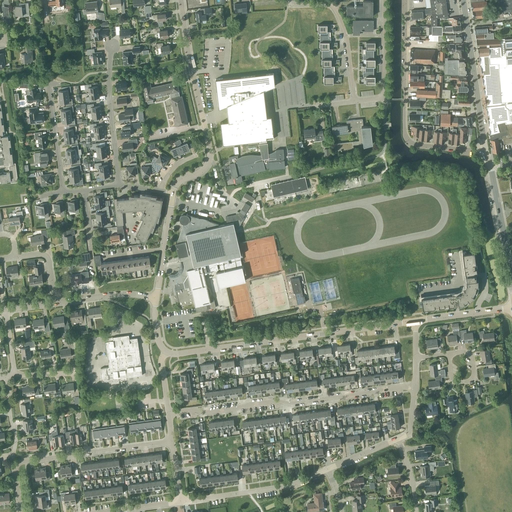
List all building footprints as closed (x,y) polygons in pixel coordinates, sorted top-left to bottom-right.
[(56,5),(56,6),(60,5),(61,9),(64,9),(64,5),(63,1),(62,0),(55,0),(56,1),(48,2),(49,6),(56,5)] [(429,0),(431,8),(432,8),(433,13),(432,13),(432,17),(436,17),(447,16),(448,16),(445,0),(429,0)] [(470,2),(472,10),(487,9),(486,3),(492,2),(491,0),(486,0),(487,1),(470,2)] [(511,10),(511,0),(495,0),(497,13),(506,12),(511,10)] [(102,19),(101,14),(98,14),(97,10),(98,10),(97,1),(86,3),(86,8),(86,9),(83,10),(84,14),(95,13),(96,13),(97,20),(102,19)] [(373,16),(373,1),(363,1),(363,6),(346,6),(346,16),(373,16)] [(23,17),(29,16),(28,3),(19,4),(19,6),(14,6),(15,16),(22,15),(23,17)] [(235,12),(247,11),(246,3),(234,4),(235,12)] [(202,20),(206,19),(206,15),(212,14),(211,8),(200,9),(201,12),(196,13),(197,21),(202,20)] [(432,13),(433,13),(432,8),(431,8),(424,9),(411,10),(411,15),(410,16),(410,18),(411,19),(424,18),(424,14),(432,13)] [(472,11),(473,19),(484,17),(483,10),(472,11)] [(452,25),(459,24),(458,17),(449,18),(449,21),(451,21),(452,25)] [(359,30),(373,30),(373,21),(353,21),(354,34),(359,34),(359,30)] [(120,38),(130,37),(130,29),(120,31),(119,26),(116,27),(116,35),(120,34),(120,38)] [(453,33),(452,26),(442,26),(441,26),(436,26),(431,26),(431,34),(431,35),(442,35),(442,31),(452,31),(452,33),(453,33)] [(493,30),(492,26),(474,27),(475,34),(485,33),(488,33),(487,30),(492,29),(493,30)] [(94,29),(95,40),(103,39),(102,36),(109,36),(108,29),(102,29),(101,28),(94,29)] [(168,37),(167,30),(159,31),(159,28),(153,29),(153,33),(159,32),(160,38),(168,37)] [(331,37),(328,37),(328,35),(330,35),(330,32),(331,32),(327,32),(320,32),(320,42),(329,42),(331,42),(331,37)] [(511,37),(494,39),(494,38),(486,39),(476,39),(477,46),(477,47),(478,53),(479,56),(481,73),(483,73),(485,88),(483,88),(484,94),(486,94),(486,98),(485,98),(485,104),(487,104),(487,109),(486,109),(487,115),(489,115),(489,119),(487,119),(490,134),(497,132),(497,133),(500,132),(497,123),(505,121),(505,123),(511,122),(511,37)] [(170,52),(169,45),(163,46),(162,43),(156,44),(157,49),(161,48),(161,53),(170,52)] [(462,44),(456,44),(449,44),(449,51),(453,51),(454,58),(456,58),(464,58),(463,51),(462,44)] [(21,62),(33,61),(31,45),(25,46),(26,53),(20,54),(21,54),(22,62),(21,62)] [(131,51),(123,52),(124,65),(133,64),(132,54),(140,53),(140,47),(132,47),(133,51),(131,51)] [(103,64),(101,52),(94,53),(94,49),(87,49),(88,55),(93,54),(94,65),(103,64)] [(331,60),(333,60),(333,54),(330,54),(330,53),(332,53),(332,49),(333,49),(329,49),(322,49),(322,60),(331,60)] [(363,55),(363,60),(366,60),(366,59),(374,59),(374,49),(366,49),(363,49),(363,53),(365,53),(365,55),(363,55)] [(434,64),(435,50),(411,49),(410,62),(420,62),(420,63),(434,64)] [(453,60),(447,60),(447,58),(445,58),(445,51),(440,51),(440,60),(445,60),(444,74),(458,75),(466,75),(464,60),(456,60),(453,60)] [(334,70),(334,66),(335,66),(331,66),(324,67),(324,77),(333,77),(335,77),(335,72),(332,72),(332,70),(334,70)] [(365,72),(363,72),(363,77),(366,77),(366,76),(374,76),(374,67),(366,67),(366,66),(363,66),(363,67),(363,70),(365,70),(365,72)] [(230,165),(231,168),(233,178),(234,178),(236,183),(235,183),(236,183),(243,181),(241,175),(265,169),(269,168),(269,169),(285,168),(283,149),(276,150),(276,151),(275,151),(273,152),(272,152),(271,153),(270,153),(269,154),(268,147),(267,143),(266,140),(274,139),(274,138),(271,116),(264,117),(264,115),(263,110),(263,108),(261,92),(275,86),(273,73),(234,77),(232,77),(229,78),(225,78),(222,79),(221,79),(215,79),(219,109),(227,106),(228,105),(229,105),(231,121),(229,121),(220,122),(223,145),(259,140),(259,143),(259,144),(261,152),(261,155),(260,155),(258,155),(257,155),(255,155),(251,155),(246,155),(242,156),(238,158),(237,156),(237,155),(238,155),(229,157),(229,160),(230,163),(230,164),(230,165)] [(116,83),(117,92),(121,92),(121,89),(127,89),(126,79),(118,80),(119,83),(116,83)] [(179,91),(177,82),(151,87),(149,81),(142,82),(146,101),(147,104),(154,103),(153,99),(153,97),(170,93),(171,98),(175,118),(173,118),(175,126),(188,123),(182,96),(178,97),(177,92),(179,91)] [(441,97),(442,82),(436,82),(436,91),(416,90),(416,96),(441,97)] [(456,83),(453,83),(453,85),(454,85),(454,88),(457,88),(457,92),(468,92),(467,84),(456,84),(456,83)] [(89,93),(99,92),(98,86),(91,87),(91,84),(84,85),(85,90),(89,90),(89,93)] [(58,97),(68,96),(68,92),(71,92),(70,86),(61,87),(61,90),(58,91),(59,95),(58,95),(58,97)] [(29,89),(26,90),(27,95),(28,103),(30,102),(41,101),(40,93),(36,93),(36,87),(29,88),(29,89)] [(99,92),(89,93),(89,96),(86,97),(87,102),(93,101),(93,98),(99,97),(99,92)] [(68,96),(58,97),(58,99),(59,99),(60,103),(66,102),(66,105),(73,105),(72,99),(69,99),(68,96)] [(117,99),(118,106),(127,105),(126,97),(117,99)] [(419,100),(410,100),(409,107),(420,108),(420,103),(423,103),(423,101),(426,101),(426,97),(419,97),(419,100)] [(87,104),(87,108),(91,110),(91,113),(101,111),(100,106),(94,107),(94,103),(87,104)] [(61,117),(71,115),(71,112),(73,111),(73,106),(63,107),(64,110),(61,110),(61,115),(61,117)] [(44,122),(43,113),(38,113),(37,107),(29,108),(30,114),(30,118),(29,118),(28,119),(28,121),(29,122),(30,122),(31,123),(44,122)] [(119,114),(120,122),(130,121),(130,116),(133,116),(132,109),(125,110),(125,114),(119,114)] [(456,125),(457,125),(463,125),(464,125),(467,124),(472,124),(471,116),(466,117),(463,118),(456,118),(454,117),(454,118),(450,118),(450,114),(448,114),(448,111),(443,111),(443,110),(440,110),(440,114),(440,125),(455,125),(456,125)] [(99,120),(98,117),(102,117),(101,111),(91,113),(92,113),(88,113),(89,113),(89,118),(92,117),(93,121),(99,120)] [(416,114),(409,114),(409,121),(420,121),(420,114),(423,114),(423,111),(416,111),(416,114)] [(71,115),(61,117),(61,118),(62,118),(62,123),(68,122),(69,125),(75,124),(74,118),(71,119),(71,115)] [(363,146),(373,144),(371,126),(364,126),(363,119),(347,121),(347,124),(333,126),(334,134),(348,132),(358,130),(359,141),(359,144),(363,144),(363,146)] [(511,122),(505,123),(505,121),(497,123),(500,132),(497,133),(497,132),(490,134),(491,140),(497,139),(502,138),(503,144),(511,142),(511,122)] [(94,132),(104,131),(103,125),(96,126),(96,123),(89,124),(90,129),(94,129),(94,132)] [(63,136),(74,135),(73,131),(76,131),(75,125),(69,126),(69,129),(63,130),(64,134),(63,134),(63,136)] [(122,130),(121,131),(122,136),(130,135),(130,130),(131,130),(130,126),(122,127),(122,130)] [(418,137),(419,129),(419,127),(412,126),(411,130),(413,131),(413,137),(418,137)] [(431,134),(432,130),(426,130),(426,127),(425,126),(423,140),(429,140),(430,134),(431,134)] [(314,128),(304,130),(305,137),(305,140),(314,139),(315,141),(320,140),(324,140),(323,134),(319,134),(319,131),(315,132),(314,128)] [(98,137),(104,137),(104,131),(94,132),(90,133),(91,136),(92,137),(95,137),(95,141),(98,140),(98,137)] [(47,146),(46,135),(42,136),(41,132),(34,133),(35,139),(38,139),(39,147),(47,146)] [(78,144),(77,138),(79,138),(78,134),(74,135),(63,136),(64,138),(65,142),(71,141),(71,145),(78,144)] [(1,144),(11,143),(10,136),(1,137),(0,137),(1,144)] [(133,145),(138,145),(137,139),(129,140),(129,143),(122,144),(124,153),(124,151),(134,150),(133,145)] [(182,152),(189,149),(187,143),(181,145),(180,143),(181,143),(180,139),(177,140),(182,152)] [(174,155),(182,152),(177,140),(174,141),(176,145),(177,145),(178,147),(171,149),(174,155)] [(353,145),(359,144),(359,141),(335,144),(335,150),(353,148),(353,145)] [(3,158),(12,157),(11,143),(1,144),(3,158)] [(99,146),(99,143),(92,144),(93,149),(96,149),(97,152),(106,151),(105,145),(99,146)] [(81,149),(78,150),(78,145),(71,146),(72,149),(66,150),(66,154),(66,156),(76,155),(76,154),(81,154),(81,153),(81,149)] [(492,146),(493,153),(500,152),(499,147),(502,147),(501,145),(492,146)] [(100,157),(107,156),(106,151),(97,152),(97,157),(94,158),(94,161),(101,160),(100,157)] [(47,159),(49,158),(48,152),(34,153),(35,161),(37,163),(40,163),(40,166),(48,165),(47,159)] [(71,165),(80,163),(80,158),(77,158),(76,155),(66,156),(66,158),(67,158),(68,162),(70,161),(71,165)] [(166,161),(167,160),(160,155),(157,158),(155,156),(153,159),(151,162),(157,173),(162,165),(163,166),(164,165),(165,165),(167,162),(166,161)] [(13,164),(13,163),(12,157),(3,158),(4,164),(4,165),(8,164),(13,164)] [(101,162),(95,163),(95,168),(99,168),(99,171),(109,170),(108,165),(102,165),(101,162)] [(135,174),(138,173),(137,162),(130,163),(130,167),(127,167),(128,176),(129,176),(129,177),(134,176),(133,175),(135,175),(135,174)] [(150,174),(157,173),(151,162),(145,163),(145,166),(141,167),(142,176),(144,176),(144,177),(148,176),(148,175),(150,175),(150,174)] [(11,181),(11,183),(18,182),(15,163),(13,163),(13,164),(8,164),(9,172),(11,181)] [(69,173),(68,173),(68,176),(79,174),(78,171),(81,170),(80,165),(71,166),(71,169),(68,169),(69,173)] [(100,174),(96,176),(97,181),(103,180),(107,179),(107,176),(109,176),(109,170),(99,171),(100,174)] [(52,184),(51,174),(43,175),(42,171),(35,172),(35,176),(41,176),(42,185),(52,184)] [(4,182),(11,181),(9,172),(2,173),(4,182)] [(79,174),(68,176),(69,177),(70,181),(73,181),(73,185),(77,185),(76,184),(83,183),(82,177),(79,178),(79,174)] [(306,180),(305,177),(296,179),(271,185),(274,197),(308,189),(306,180)] [(94,202),(104,201),(104,198),(107,196),(106,192),(100,192),(100,195),(94,196),(94,202)] [(252,201),(254,198),(246,193),(244,196),(252,201)] [(149,205),(151,195),(142,194),(142,196),(136,195),(137,207),(141,207),(141,206),(149,205)] [(137,207),(136,195),(131,195),(131,197),(126,198),(127,208),(137,207)] [(149,207),(150,207),(161,209),(162,199),(157,198),(157,196),(151,195),(149,205),(149,207)] [(115,208),(115,209),(127,208),(126,198),(123,198),(117,199),(114,199),(114,200),(114,203),(114,205),(115,207),(115,208)] [(75,213),(79,213),(77,199),(71,200),(71,201),(68,202),(69,211),(75,210),(75,213)] [(60,215),(64,215),(63,201),(56,202),(56,203),(53,204),(55,213),(60,212),(60,215)] [(102,210),(109,209),(108,204),(104,204),(104,201),(94,202),(95,207),(102,207),(102,210)] [(45,217),(49,217),(47,203),(40,204),(40,205),(38,206),(39,215),(44,214),(45,217)] [(236,212),(236,214),(226,217),(227,222),(233,221),(233,222),(218,226),(218,224),(210,222),(209,221),(208,220),(206,219),(205,219),(203,218),(202,218),(200,218),(199,218),(186,214),(185,214),(183,214),(182,215),(181,215),(180,216),(180,218),(179,219),(180,220),(180,221),(181,222),(182,223),(183,224),(177,243),(176,243),(179,257),(180,262),(181,265),(181,267),(181,270),(180,272),(178,274),(176,275),(174,276),(171,276),(169,275),(174,296),(175,302),(178,301),(180,306),(193,303),(192,302),(194,301),(197,312),(215,307),(213,298),(210,299),(204,273),(208,272),(218,270),(217,264),(219,264),(241,259),(241,255),(235,230),(237,229),(244,218),(243,217),(250,206),(245,203),(239,212),(237,211),(236,212)] [(150,207),(149,207),(149,205),(141,206),(141,207),(137,207),(127,208),(115,209),(115,212),(122,212),(122,211),(141,209),(141,210),(142,210),(142,211),(143,211),(140,218),(142,219),(135,234),(137,235),(141,227),(145,218),(147,219),(150,207)] [(159,219),(161,209),(150,207),(147,219),(156,221),(157,219),(159,219)] [(109,212),(109,209),(102,210),(102,213),(96,213),(97,219),(106,218),(106,217),(110,217),(109,212)] [(19,218),(23,217),(22,211),(16,212),(17,217),(9,218),(10,225),(20,224),(19,218)] [(122,212),(115,212),(117,226),(123,225),(122,212)] [(106,218),(97,219),(97,225),(104,224),(104,227),(111,226),(110,223),(107,223),(106,218)] [(156,221),(147,219),(145,218),(141,227),(150,231),(151,229),(153,229),(156,221)] [(123,229),(123,225),(117,226),(118,230),(117,230),(117,234),(110,235),(111,242),(120,241),(120,239),(125,238),(123,229)] [(145,242),(150,231),(141,227),(137,235),(136,238),(145,242)] [(32,245),(37,244),(44,243),(43,238),(48,237),(47,230),(41,230),(42,235),(34,236),(35,237),(31,237),(32,245)] [(72,235),(75,235),(74,230),(66,231),(62,232),(62,237),(63,237),(64,248),(73,247),(72,243),(73,242),(72,235)] [(426,297),(421,298),(423,308),(429,307),(429,309),(434,308),(434,306),(439,306),(439,307),(445,307),(444,305),(449,304),(449,306),(454,305),(454,304),(455,304),(458,303),(458,305),(464,303),(463,301),(468,299),(469,300),(473,296),(472,295),(473,295),(473,294),(473,293),(474,293),(474,292),(475,291),(476,291),(478,285),(476,285),(476,284),(476,283),(476,282),(476,280),(476,274),(477,274),(476,268),(475,269),(474,264),(476,264),(475,259),(473,259),(473,258),(473,252),(462,254),(463,259),(463,258),(464,262),(463,262),(464,266),(465,270),(464,270),(465,275),(466,281),(466,282),(466,283),(466,284),(465,285),(465,286),(465,287),(464,288),(464,289),(463,289),(462,290),(462,291),(461,291),(460,292),(457,293),(454,293),(447,294),(447,295),(443,295),(437,296),(433,296),(429,297),(426,297)] [(241,259),(219,264),(219,265),(221,271),(216,272),(220,286),(227,285),(246,281),(241,259)] [(18,278),(23,278),(22,270),(18,271),(17,266),(14,266),(14,267),(7,268),(8,277),(18,275),(18,278)] [(31,285),(43,284),(42,275),(41,275),(41,274),(42,273),(41,266),(35,267),(36,274),(37,276),(30,277),(31,285)] [(88,276),(88,271),(81,272),(81,274),(70,275),(72,284),(76,283),(76,284),(79,284),(79,283),(82,282),(82,283),(89,282),(88,276)] [(297,304),(306,302),(304,296),(303,296),(299,278),(291,280),(292,288),(293,293),(294,293),(296,299),(297,304)] [(98,316),(102,315),(100,307),(88,309),(89,316),(86,316),(88,327),(91,327),(90,318),(98,317),(98,316)] [(85,314),(82,314),(81,310),(71,312),(72,323),(81,321),(82,325),(86,324),(85,314)] [(66,332),(69,332),(67,319),(64,320),(64,316),(53,318),(54,326),(65,325),(66,332)] [(16,328),(26,327),(25,318),(15,319),(16,328)] [(49,322),(44,323),(43,319),(33,321),(34,329),(45,328),(45,332),(50,331),(49,322)] [(474,341),(472,333),(466,333),(466,330),(460,331),(461,340),(464,340),(465,342),(474,341)] [(449,345),(456,344),(458,343),(457,337),(460,336),(459,331),(453,332),(453,335),(447,336),(449,345)] [(493,333),(493,332),(484,334),(483,331),(479,331),(480,338),(483,338),(484,341),(494,340),(494,338),(496,337),(497,336),(497,335),(496,334),(495,333),(493,333)] [(126,377),(142,375),(137,338),(129,339),(129,335),(112,337),(113,341),(105,342),(108,358),(108,362),(109,367),(101,368),(101,373),(102,381),(111,380),(111,383),(119,382),(119,380),(127,379),(126,377)] [(70,350),(73,349),(72,338),(67,338),(68,348),(60,350),(61,358),(71,356),(70,350)] [(437,339),(426,340),(427,349),(438,348),(437,345),(441,344),(440,338),(437,339)] [(30,347),(35,347),(34,341),(24,343),(25,348),(21,349),(22,359),(26,358),(26,361),(27,361),(27,362),(30,361),(31,361),(31,360),(31,357),(30,347)] [(344,352),(345,352),(349,352),(350,356),(352,356),(351,351),(350,344),(343,345),(344,352)] [(346,356),(345,352),(344,352),(343,345),(337,346),(338,353),(343,353),(344,357),(346,356)] [(331,346),(325,347),(326,355),(330,354),(331,359),(333,358),(333,354),(332,354),(331,346)] [(399,358),(399,352),(395,352),(394,346),(388,347),(389,355),(390,354),(394,354),(394,358),(399,358)] [(51,355),(54,355),(53,347),(49,347),(49,350),(41,351),(41,358),(51,357),(51,355)] [(325,347),(318,348),(319,354),(319,356),(320,356),(324,355),(325,359),(327,359),(326,355),(325,347)] [(384,360),(384,355),(383,355),(382,347),(375,348),(377,356),(381,356),(382,360),(384,360)] [(390,359),(390,354),(389,355),(388,347),(382,347),(383,355),(384,355),(387,355),(388,359),(390,359)] [(378,361),(377,356),(375,348),(369,349),(370,357),(371,357),(375,356),(376,361),(378,361)] [(307,358),(308,357),(312,357),(312,361),(315,361),(314,356),(313,356),(312,349),(306,350),(307,358)] [(372,361),(371,357),(370,357),(369,349),(363,350),(364,358),(365,358),(369,357),(370,362),(372,361)] [(488,352),(490,352),(489,349),(480,350),(482,361),(485,360),(485,364),(491,363),(491,359),(490,360),(488,352)] [(308,362),(308,357),(307,358),(306,350),(299,351),(300,358),(305,358),(306,362),(308,362)] [(366,362),(365,358),(364,358),(363,350),(357,351),(358,357),(355,358),(356,364),(359,363),(358,359),(363,358),(363,363),(366,362)] [(290,364),(289,360),(288,360),(287,352),(281,353),(282,361),(287,360),(287,365),(290,364)] [(288,360),(289,360),(293,359),(294,364),(296,363),(295,359),(294,359),(293,352),(287,352),(288,360)] [(269,363),(270,363),(274,362),(275,366),(277,366),(276,361),(276,362),(275,354),(268,355),(269,363)] [(271,367),(270,363),(269,363),(268,355),(262,356),(263,364),(268,363),(269,367),(271,367)] [(251,365),(252,365),(256,365),(256,369),(258,368),(258,364),(257,364),(256,357),(250,358),(251,365)] [(252,369),(252,365),(251,365),(250,358),(243,359),(244,366),(249,365),(250,370),(252,369)] [(228,368),(229,368),(233,368),(234,372),(236,372),(236,367),(235,367),(234,360),(227,361),(228,368)] [(230,372),(229,368),(228,368),(227,361),(221,362),(222,369),(227,369),(228,373),(230,372)] [(210,375),(209,371),(208,371),(207,363),(201,364),(202,372),(207,371),(208,376),(210,375)] [(215,375),(216,374),(215,370),(214,363),(207,363),(208,371),(209,371),(213,370),(214,375),(215,375)] [(496,372),(496,369),(495,364),(488,365),(488,368),(483,369),(484,376),(495,375),(494,373),(496,372)] [(437,365),(429,366),(431,376),(434,376),(435,379),(441,378),(441,375),(444,374),(444,369),(441,370),(441,371),(437,371),(437,369),(437,365)] [(402,377),(401,372),(401,366),(395,367),(396,372),(392,372),(392,373),(391,373),(392,380),(399,379),(398,377),(402,377)] [(189,379),(189,378),(189,374),(193,374),(192,368),(187,369),(187,373),(180,374),(181,380),(189,379)] [(349,383),(355,382),(354,375),(349,375),(348,371),(346,371),(347,376),(348,375),(349,383)] [(367,376),(368,376),(367,371),(365,372),(365,376),(361,377),(360,372),(357,373),(358,379),(361,378),(362,385),(368,384),(367,376)] [(274,382),(273,378),(274,378),(273,372),(270,372),(272,383),(273,383),(274,390),(280,390),(279,382),(274,382)] [(299,378),(298,375),(297,372),(296,373),(297,382),(298,382),(299,390),(305,389),(304,381),(303,381),(299,382),(299,378)] [(348,375),(347,376),(343,376),(342,372),(340,372),(340,376),(341,376),(342,384),(349,383),(348,375)] [(305,377),(304,373),(302,374),(303,381),(304,381),(305,389),(311,388),(310,380),(309,381),(306,381),(305,377)] [(335,377),(334,377),(330,378),(330,373),(328,374),(328,378),(329,378),(330,386),(336,385),(335,377)] [(341,376),(340,376),(337,377),(336,373),(334,373),(334,377),(335,377),(336,385),(342,384),(341,376)] [(329,378),(328,378),(324,379),(324,374),(321,375),(322,379),(323,379),(324,387),(330,386),(329,378)] [(318,387),(317,380),(312,380),(311,376),(309,376),(309,381),(310,380),(311,388),(318,387)] [(189,379),(181,380),(182,386),(190,385),(190,384),(190,380),(194,380),(194,377),(189,378),(189,379)] [(292,383),(291,383),(288,383),(288,378),(282,379),(283,389),(286,388),(287,392),(293,391),(292,383)] [(298,382),(297,382),(293,383),(293,378),(290,379),(291,383),(292,383),(293,391),(299,390),(298,382)] [(435,381),(428,382),(429,390),(440,388),(439,385),(442,385),(441,378),(435,379),(435,381)] [(273,383),(272,383),(268,383),(267,379),(265,379),(266,384),(267,383),(268,391),(274,390),(273,383)] [(266,384),(263,384),(262,380),(259,380),(259,384),(260,384),(261,392),(268,391),(267,383),(266,384)] [(254,385),(253,385),(249,386),(249,381),(244,382),(245,390),(248,390),(249,394),(255,393),(254,385)] [(260,384),(259,384),(256,385),(255,381),(253,381),(253,385),(254,385),(255,393),(261,392),(260,384)] [(73,396),(79,395),(78,389),(74,389),(73,383),(68,384),(68,385),(62,385),(63,393),(72,392),(73,396)] [(212,387),(211,387),(211,383),(209,384),(210,391),(211,391),(212,399),(218,398),(217,390),(216,390),(212,391),(212,387)] [(224,385),(223,383),(221,383),(222,385),(222,390),(223,389),(224,397),(230,396),(229,389),(228,389),(224,389),(224,385)] [(243,395),(242,387),(237,388),(236,383),(234,383),(234,388),(235,388),(236,396),(243,395)] [(29,386),(22,387),(23,395),(35,393),(35,394),(35,395),(39,394),(38,388),(34,388),(34,384),(28,385),(29,386)] [(55,396),(60,395),(60,389),(56,389),(55,384),(50,384),(50,385),(44,386),(45,394),(54,392),(55,396)] [(190,385),(182,386),(183,392),(191,391),(191,390),(190,386),(195,386),(194,384),(190,384),(190,385)] [(235,388),(234,388),(231,388),(230,384),(228,384),(228,389),(229,389),(230,396),(236,396),(235,388)] [(223,389),(222,390),(218,390),(218,386),(215,386),(216,390),(217,390),(218,398),(224,397),(223,389)] [(211,391),(210,391),(206,392),(205,387),(203,388),(204,392),(205,392),(206,400),(212,399),(211,391)] [(191,391),(183,392),(184,399),(190,398),(191,401),(197,400),(196,397),(192,397),(191,393),(196,392),(195,390),(191,390),(191,391)] [(474,397),(478,396),(477,390),(472,390),(472,391),(465,392),(466,404),(475,403),(474,397)] [(457,400),(456,400),(454,401),(453,397),(448,398),(445,399),(446,406),(449,406),(450,413),(456,412),(458,411),(457,400)] [(29,403),(31,403),(31,399),(24,400),(25,404),(21,404),(21,409),(22,409),(23,415),(31,414),(29,403)] [(432,416),(432,414),(437,413),(436,401),(427,402),(427,407),(425,407),(426,415),(427,415),(427,417),(432,416)] [(378,407),(375,408),(374,404),(368,405),(369,412),(370,412),(374,412),(374,416),(377,415),(376,411),(378,411),(378,407)] [(370,416),(370,412),(369,412),(368,405),(362,406),(363,413),(364,413),(368,413),(368,416),(370,416)] [(358,418),(357,414),(356,406),(349,407),(350,415),(351,415),(355,415),(356,418),(358,418)] [(364,417),(364,413),(363,413),(362,406),(356,406),(357,414),(361,414),(362,417),(364,417)] [(351,415),(350,415),(349,407),(343,408),(344,416),(345,416),(348,415),(348,419),(349,419),(350,422),(352,422),(351,415)] [(345,420),(345,416),(344,416),(343,408),(337,409),(338,417),(342,416),(343,420),(345,420)] [(330,410),(324,411),(325,419),(326,419),(329,418),(330,422),(331,422),(335,421),(333,413),(330,413),(330,410)] [(326,422),(326,419),(325,419),(324,411),(317,412),(319,419),(323,419),(324,423),(326,422)] [(314,424),(313,420),(312,420),(311,412),(305,413),(306,421),(307,421),(311,421),(311,424),(314,424)] [(320,423),(319,419),(317,412),(311,412),(312,420),(313,420),(317,420),(317,423),(320,423)] [(307,421),(306,421),(305,413),(298,414),(300,422),(301,422),(304,421),(305,425),(307,425),(307,421)] [(301,422),(300,422),(298,414),(292,415),(293,423),(297,422),(298,428),(302,427),(301,422)] [(286,428),(288,427),(287,423),(286,416),(279,417),(280,425),(281,424),(285,424),(286,428)] [(276,429),(275,425),(274,425),(273,417),(267,418),(268,426),(269,426),(273,425),(273,429),(276,429)] [(282,428),(281,424),(280,425),(279,417),(273,417),(274,425),(275,425),(279,425),(280,428),(279,428),(280,432),(281,432),(281,428),(282,428)] [(268,426),(267,418),(261,419),(262,427),(263,427),(267,426),(267,430),(270,430),(269,426),(268,426)] [(159,431),(162,431),(161,419),(153,420),(154,429),(159,428),(159,431)] [(233,431),(236,431),(235,426),(234,427),(233,419),(227,420),(228,427),(229,427),(233,427),(233,431)] [(263,430),(263,427),(262,427),(261,419),(255,420),(256,428),(257,428),(260,427),(261,431),(263,430)] [(24,432),(33,431),(32,420),(23,421),(24,432)] [(154,432),(154,429),(153,420),(145,421),(146,430),(151,429),(151,432),(154,432)] [(230,432),(229,427),(228,427),(227,420),(221,421),(222,428),(223,428),(227,428),(227,432),(230,432)] [(257,431),(257,428),(256,428),(255,420),(249,421),(250,428),(254,428),(255,432),(257,431)] [(146,433),(146,430),(145,421),(137,422),(138,431),(143,430),(144,433),(146,433)] [(223,433),(223,428),(222,428),(221,421),(215,422),(216,429),(217,429),(221,429),(221,433),(223,433)] [(251,432),(250,428),(249,421),(242,422),(243,429),(248,429),(249,432),(251,432)] [(139,434),(138,431),(137,422),(129,423),(130,432),(135,431),(136,434),(139,434)] [(217,434),(217,429),(216,429),(215,422),(208,423),(209,430),(215,429),(215,434),(217,434)] [(200,430),(204,429),(203,423),(199,424),(199,426),(195,427),(195,428),(188,429),(189,435),(197,434),(197,433),(196,429),(200,429),(200,430)] [(84,436),(84,432),(87,431),(86,425),(80,426),(81,432),(78,433),(77,429),(75,429),(75,430),(77,443),(82,442),(81,436),(84,436)] [(123,438),(126,437),(124,425),(116,426),(117,435),(118,435),(123,434),(123,438)] [(118,438),(118,435),(117,435),(116,426),(109,427),(110,436),(115,435),(115,439),(118,438)] [(110,439),(110,436),(109,427),(101,429),(102,437),(107,436),(107,440),(110,439)] [(59,445),(58,436),(57,428),(54,428),(54,432),(51,432),(52,434),(49,434),(49,440),(52,440),(53,446),(59,445)] [(103,440),(102,437),(101,429),(93,430),(94,438),(99,437),(100,441),(103,440)] [(71,444),(77,443),(75,430),(69,431),(69,432),(66,432),(67,438),(70,438),(71,444)] [(354,443),(360,442),(360,440),(363,439),(361,430),(353,431),(353,435),(354,443)] [(64,438),(67,438),(66,432),(63,433),(63,435),(58,436),(59,445),(65,444),(64,438)] [(341,443),(344,442),(342,433),(338,434),(338,438),(334,438),(334,439),(335,446),(341,445),(341,443)] [(37,449),(37,446),(37,442),(39,442),(38,437),(32,438),(33,441),(27,441),(27,447),(29,447),(29,450),(37,449)] [(198,446),(198,445),(198,441),(202,441),(202,439),(197,439),(197,440),(190,441),(191,447),(198,446)] [(199,448),(203,447),(207,447),(207,444),(198,445),(198,446),(191,447),(192,453),(199,452),(199,451),(199,448)] [(427,453),(431,452),(431,446),(424,446),(424,450),(415,451),(416,458),(417,459),(428,458),(427,453)] [(199,452),(192,453),(193,460),(200,459),(200,454),(204,453),(203,451),(199,451),(199,452)] [(149,455),(150,463),(151,463),(155,462),(156,471),(158,470),(157,462),(156,462),(155,454),(149,455)] [(162,466),(164,465),(163,461),(162,454),(155,454),(156,462),(157,462),(161,462),(162,466)] [(152,467),(151,463),(150,463),(149,455),(143,456),(144,464),(145,464),(149,463),(150,470),(151,469),(151,471),(152,471),(152,467)] [(146,468),(145,464),(144,464),(143,456),(137,457),(138,465),(139,465),(143,464),(144,468),(146,468)] [(139,469),(139,465),(138,465),(137,457),(131,458),(132,466),(133,466),(137,465),(137,469),(139,469)] [(133,470),(133,466),(132,466),(131,458),(125,459),(126,466),(131,466),(131,470),(133,470)] [(119,471),(121,471),(120,467),(119,459),(112,460),(113,468),(114,468),(118,467),(119,471)] [(115,472),(114,468),(113,468),(112,460),(106,461),(107,468),(108,468),(112,468),(112,472),(115,472)] [(108,473),(108,468),(107,468),(106,461),(100,462),(101,469),(102,469),(106,469),(106,473),(108,473)] [(102,473),(102,469),(101,469),(100,462),(94,463),(95,470),(96,470),(99,470),(100,474),(102,473)] [(433,466),(436,466),(436,462),(428,462),(429,465),(420,466),(420,470),(421,470),(422,477),(430,476),(429,470),(434,470),(433,466)] [(96,474),(96,470),(95,470),(94,463),(87,464),(88,471),(89,471),(93,470),(94,474),(96,474)] [(70,477),(75,476),(74,470),(72,470),(71,464),(65,465),(67,475),(70,474),(70,477)] [(90,475),(89,471),(88,471),(87,464),(81,464),(82,472),(87,471),(87,475),(90,475)] [(63,475),(67,475),(65,465),(60,466),(61,472),(58,472),(59,478),(64,477),(63,475)] [(388,475),(399,474),(398,468),(396,468),(395,465),(386,466),(386,469),(388,469),(388,475)] [(45,480),(50,479),(49,473),(46,474),(45,468),(40,469),(41,478),(45,478),(45,480)] [(38,479),(41,478),(40,469),(35,469),(35,475),(32,476),(33,482),(38,481),(38,479)] [(230,474),(231,482),(238,481),(237,473),(232,474),(231,470),(229,470),(230,474)] [(223,471),(223,475),(224,475),(225,482),(231,482),(230,474),(226,475),(225,471),(223,471)] [(160,480),(160,476),(159,472),(157,472),(158,480),(159,480),(160,488),(166,487),(165,479),(160,480)] [(217,476),(213,476),(213,472),(210,473),(211,477),(212,476),(213,484),(219,483),(218,476),(217,476)] [(219,483),(225,482),(224,475),(223,475),(219,475),(219,472),(217,472),(216,472),(217,476),(218,476),(219,483)] [(154,481),(154,477),(153,473),(151,473),(151,477),(152,481),(153,481),(154,489),(160,488),(159,480),(158,480),(154,481)] [(206,473),(204,473),(204,477),(206,477),(207,485),(213,484),(212,476),(211,477),(207,477),(206,473)] [(142,483),(141,479),(141,478),(141,474),(138,474),(139,483),(140,483),(141,490),(147,490),(146,482),(145,482),(142,483)] [(200,486),(207,485),(206,477),(204,477),(201,478),(200,474),(198,474),(199,479),(200,486)] [(147,477),(145,478),(145,482),(146,482),(147,490),(154,489),(153,481),(152,481),(148,482),(147,477)] [(351,490),(361,489),(360,484),(364,483),(363,477),(354,478),(354,482),(350,483),(351,490)] [(140,483),(139,483),(135,483),(135,480),(133,480),(133,484),(134,484),(135,491),(141,490),(140,483)] [(435,485),(439,485),(439,480),(430,481),(430,485),(429,486),(425,486),(426,494),(432,493),(432,496),(436,495),(435,485)] [(134,484),(133,484),(129,484),(129,481),(127,481),(127,485),(128,485),(129,492),(135,491),(134,484)] [(117,494),(123,493),(122,485),(117,486),(117,482),(114,483),(115,486),(116,486),(117,494)] [(402,496),(401,487),(398,488),(398,483),(394,484),(394,482),(391,483),(391,487),(391,496),(398,495),(398,496),(402,496)] [(116,486),(115,486),(111,487),(110,483),(108,483),(108,487),(109,487),(110,495),(117,494),(116,486)] [(109,487),(108,487),(105,488),(104,484),(102,484),(102,488),(103,488),(104,496),(110,495),(109,487)] [(103,488),(102,488),(99,489),(98,485),(96,485),(96,489),(97,489),(98,497),(104,496),(103,488)] [(89,486),(90,490),(91,490),(92,497),(95,497),(98,497),(97,489),(96,489),(92,490),(92,486),(89,486)] [(91,490),(90,490),(86,490),(85,487),(83,487),(84,491),(85,498),(92,497),(91,490)] [(45,497),(48,496),(50,496),(49,489),(44,490),(44,492),(41,492),(41,495),(35,496),(36,501),(46,500),(45,497)] [(75,497),(78,497),(77,491),(72,491),(72,493),(69,494),(71,504),(76,503),(75,497)] [(71,504),(69,494),(66,494),(66,492),(61,493),(61,499),(64,499),(65,504),(71,504)] [(310,511),(324,509),(323,502),(322,502),(321,492),(314,493),(315,503),(309,504),(310,511)] [(0,503),(10,502),(9,493),(0,494),(0,503)] [(361,501),(365,501),(365,495),(357,496),(358,500),(352,501),(353,507),(353,511),(354,511),(362,511),(361,501)] [(432,511),(432,505),(438,505),(437,499),(430,499),(430,502),(425,503),(425,511),(432,511)] [(43,509),(49,508),(48,503),(46,503),(46,500),(36,501),(37,507),(43,506),(43,509)] [(393,511),(403,511),(403,505),(396,506),(396,502),(389,503),(390,509),(393,509),(393,511)]
